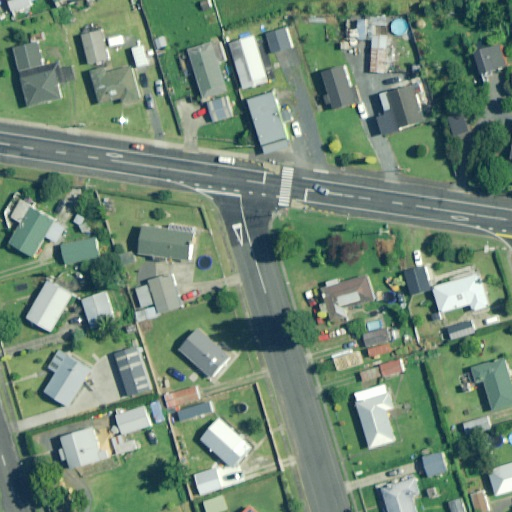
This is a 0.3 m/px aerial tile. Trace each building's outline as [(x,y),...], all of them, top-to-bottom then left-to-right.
[(9,0),(14,12),(32,6),(30,2),(36,0),(9,0)] [(210,0),(205,0),(200,2),(204,15),(215,11),(210,0)] [(0,13),(9,11),(6,2),(0,3),(0,13)] [(405,18),(393,19),(394,33),(406,32),(405,18)] [(110,60),(103,30),(83,35),(90,64),(110,60)] [(293,49),(287,30),(268,36),(274,55),(293,49)] [(169,48),(167,36),(156,38),(158,50),(169,48)] [(387,73),(389,36),(374,36),(372,73),(387,73)] [(270,82),(256,37),(231,45),(245,90),(270,82)] [(219,42),(178,55),(184,76),(197,73),(205,100),(229,92),(221,66),(226,64),(219,42)] [(60,85),(79,80),(76,67),(64,70),(61,58),(46,62),(41,43),(16,49),(21,70),(30,108),(64,100),(60,85)] [(509,66),(502,45),(476,54),(483,74),(509,66)] [(142,99),(134,66),(110,73),(108,67),(92,71),(101,105),(123,99),(124,104),(142,99)] [(328,95),(324,96),(328,107),(332,106),(334,112),(358,104),(346,66),(322,74),(328,95)] [(433,112),(422,77),(391,86),(392,90),(382,93),(388,115),(379,118),(385,137),(404,132),(403,130),(430,122),(427,114),(433,112)] [(265,91),(237,102),(257,154),(284,143),(265,91)] [(233,117),(227,98),(209,103),(215,123),(233,117)] [(68,230),(17,199),(6,217),(23,227),(12,246),(35,261),(48,239),(59,246),(68,230)] [(155,257),(155,261),(172,263),(172,261),(186,263),(186,261),(193,261),(197,227),(172,224),(171,231),(145,228),(141,255),(155,257)] [(102,257),(97,236),(63,244),(68,265),(102,257)] [(134,253),(117,255),(119,267),(136,264),(134,253)] [(433,291),(427,267),(407,272),(413,296),(433,291)] [(184,308),(174,276),(150,283),(160,315),(184,308)] [(340,284),(339,280),(329,282),(330,287),(324,289),(328,303),(322,305),(326,318),(332,317),(333,323),(350,319),(347,310),(360,307),(378,302),(371,276),(340,284)] [(492,307),(483,276),(436,289),(443,313),(473,305),(475,312),(492,307)] [(74,296),(50,282),(29,319),(53,332),(74,296)] [(154,305),(148,286),(137,289),(143,308),(154,305)] [(116,322),(107,293),(84,300),(93,329),(116,322)] [(159,317),(156,307),(136,313),(139,322),(159,317)] [(477,333),(474,321),(449,329),(453,340),(477,333)] [(233,358),(200,329),(181,350),(214,379),(233,358)] [(391,342),(387,329),(365,335),(368,348),(391,342)] [(94,368),(61,350),(50,370),(58,374),(47,394),(72,407),(94,368)] [(153,391),(141,350),(118,357),(130,398),(153,391)] [(511,406),(511,373),(507,359),(475,369),(479,384),(486,382),(495,412),(511,406)] [(406,372),(402,360),(382,366),(386,378),(406,372)] [(382,377),(379,368),(362,372),(365,382),(382,377)] [(203,399),(199,385),(173,393),(177,407),(203,399)] [(396,408),(389,385),(356,394),(371,449),(397,442),(389,410),(396,408)] [(126,400),(122,388),(104,393),(107,405),(126,400)] [(153,426),(147,407),(119,416),(125,435),(153,426)] [(493,429),(491,418),(466,424),(469,435),(493,429)] [(253,448),(221,419),(202,440),(234,469),(253,448)] [(104,454),(96,429),(65,438),(68,449),(62,451),(65,460),(71,459),(74,470),(112,459),(110,452),(104,454)] [(127,444),(124,436),(114,439),(119,456),(140,449),(137,440),(127,444)] [(450,472),(444,452),(436,455),(434,447),(422,450),(430,478),(450,472)] [(511,464),(491,471),(498,496),(511,492),(511,464)] [(262,476),(259,466),(241,472),(244,482),(262,476)] [(421,495),(417,480),(384,490),(390,511),(418,511),(414,497),(421,495)] [(490,511),(492,511),(487,493),(473,497),(477,511),(490,511)] [(222,511),(229,510),(224,494),(204,500),(207,511),(222,511)] [(466,511),(464,501),(451,505),(452,511),(466,511)]
